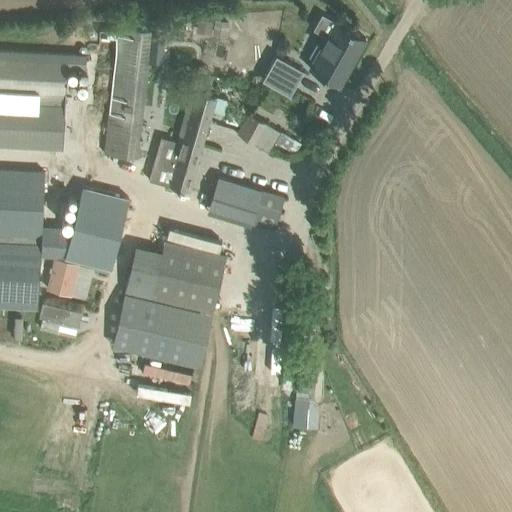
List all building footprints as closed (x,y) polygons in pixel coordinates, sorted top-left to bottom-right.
[(330,37),(311,68),(341,86),(368,39),(325,14),(316,29),(330,37)] [(138,157),(152,31),(119,27),(105,153),(138,157)] [(68,54),(0,50),(0,145),(63,149),(68,54)] [(279,54),(264,78),(291,94),(306,70),(279,54)] [(165,184),(170,185),(189,190),(217,95),(193,89),(172,161),(154,157),(149,180),(165,184)] [(281,130),(276,127),(250,112),(238,133),(269,151),(281,130)] [(0,165),(0,299),(46,301),(53,168),(0,165)] [(260,188),(249,222),(272,229),(282,195),(260,188)] [(128,196),(113,192),(110,203),(78,195),(63,255),(113,267),(128,208),(126,207),(128,196)] [(224,260),(163,246),(160,258),(133,252),(125,289),(212,310),(224,260)] [(55,260),(47,291),(86,301),(94,270),(55,260)] [(79,327),(82,311),(43,302),(40,318),(79,327)] [(318,400),(312,400),(314,346),(296,345),(293,425),(317,426),(318,400)]
